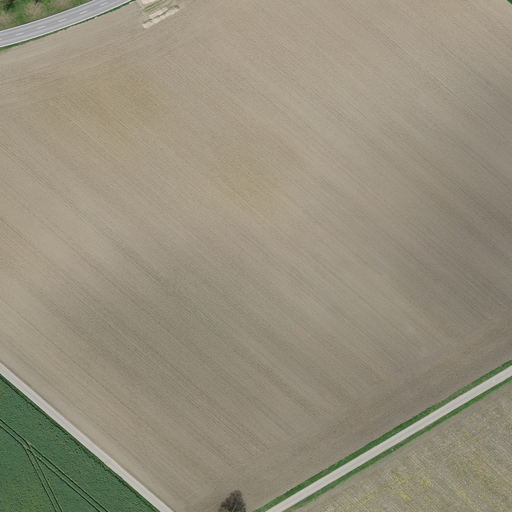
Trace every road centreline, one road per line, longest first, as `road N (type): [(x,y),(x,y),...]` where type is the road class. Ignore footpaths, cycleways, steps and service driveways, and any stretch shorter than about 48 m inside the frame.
road 1 (unclassified): [(276,511),(511,372)]
road 2 (unclassified): [(165,511),(0,368)]
